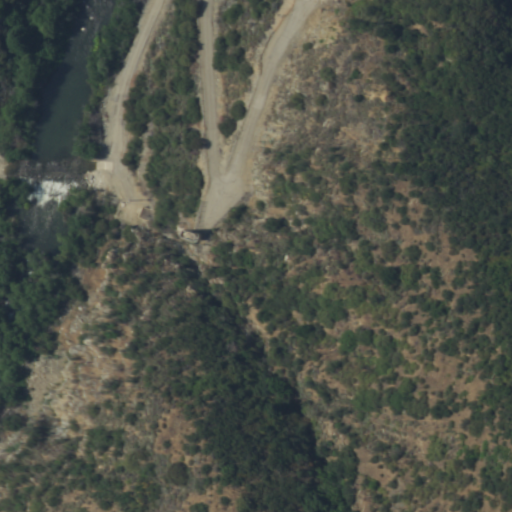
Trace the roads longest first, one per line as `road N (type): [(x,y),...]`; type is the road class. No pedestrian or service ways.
road 1 (track): [(204,0),(216,179),(235,163),(269,61),(300,2)]
road 2 (track): [(0,167),(112,159),(123,82),(155,0)]
